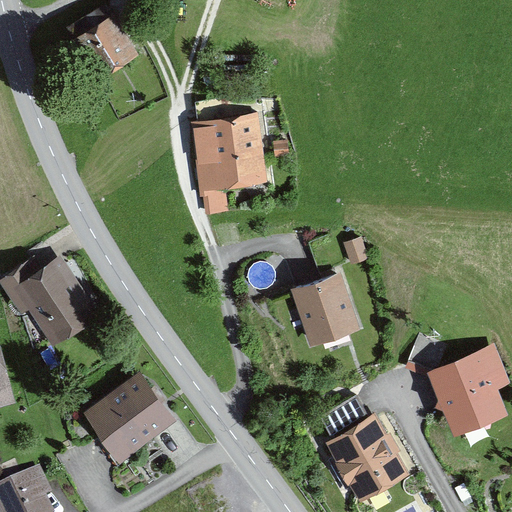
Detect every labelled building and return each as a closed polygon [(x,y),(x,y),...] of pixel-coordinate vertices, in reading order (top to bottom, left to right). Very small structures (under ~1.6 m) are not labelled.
[(132,57),(111,17),(65,42),(86,82),(132,57)] [(263,187),(255,117),(192,124),(200,194),(263,187)] [(362,239),(345,244),(351,266),(368,260),(362,239)] [(94,316),(58,258),(10,288),(45,346),(94,316)] [(338,272),(287,290),(307,347),(358,328),(338,272)] [(493,345),(422,371),(447,437),(503,416),(493,389),(507,384),(493,345)] [(0,408),(10,406),(0,361),(0,408)] [(166,425),(133,376),(79,413),(112,462),(166,425)] [(373,414),(320,441),(351,500),(403,473),(373,414)] [(48,511),(32,474),(0,487),(0,511),(48,511)]
